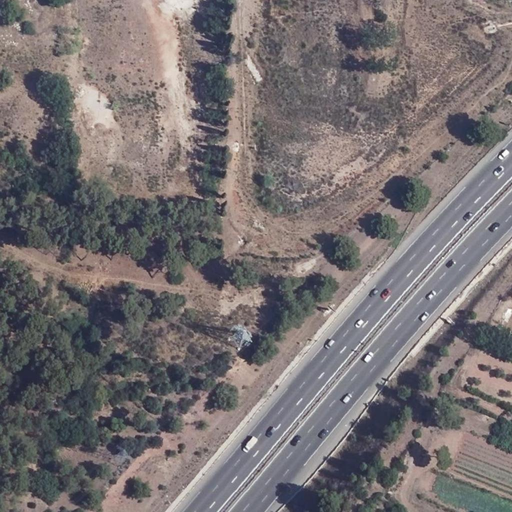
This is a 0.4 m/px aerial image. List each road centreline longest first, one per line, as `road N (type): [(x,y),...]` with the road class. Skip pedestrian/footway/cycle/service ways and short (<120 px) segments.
road 1 (motorway): [(511,162),(326,354),(193,511)]
road 2 (motorway): [(242,511),(511,217)]
